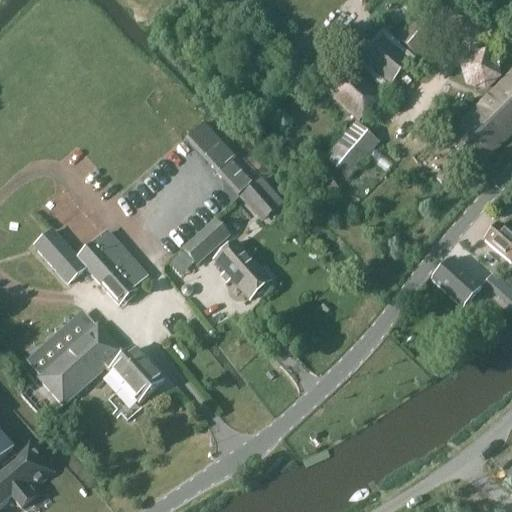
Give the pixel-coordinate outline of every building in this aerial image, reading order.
[(417,23),(399,43),(414,56),(432,36),(417,23)] [(410,66),(375,37),(356,59),(389,87),(410,66)] [(497,56),(466,53),(463,84),(494,87),(497,56)] [(383,97),(349,67),(325,95),(358,125),(383,97)] [(511,131),(511,75),(446,140),(474,168),(511,131)] [(324,162),(348,182),(378,145),(356,125),(324,162)] [(230,160),(218,172),(240,194),(252,183),(230,160)] [(447,170),(436,183),(446,191),(457,178),(447,170)] [(247,197),(259,221),(279,211),(267,187),(247,197)] [(229,238),(227,235),(218,226),(216,223),(194,241),(181,252),(196,268),(229,238)] [(511,264),(511,237),(498,226),(484,243),(511,266),(511,264)] [(149,282),(106,235),(77,261),(75,258),(72,260),(60,248),(49,234),(32,248),(44,261),(68,287),(86,270),(120,308),(149,282)] [(270,284),(234,244),(214,261),(250,303),(270,284)] [(450,263),(432,282),(464,311),(481,292),(450,263)] [(511,309),(511,287),(495,272),(485,284),(511,309)] [(163,384),(134,350),(126,357),(98,325),(36,380),(62,409),(105,369),(138,407),(163,384)] [(0,463),(13,453),(0,436),(0,463)] [(29,448),(0,471),(0,507),(11,499),(21,510),(37,496),(31,489),(50,474),(29,448)]
